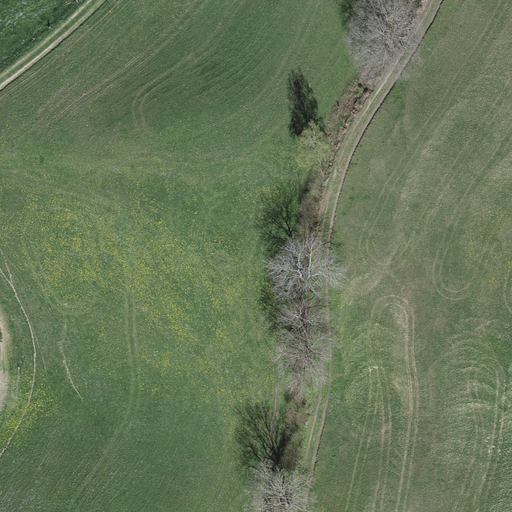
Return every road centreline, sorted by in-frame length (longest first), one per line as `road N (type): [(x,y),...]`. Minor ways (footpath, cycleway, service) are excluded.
road 1 (track): [(297,511),(323,359),(329,206),(362,121),(434,0)]
road 2 (track): [(91,0),(0,79)]
